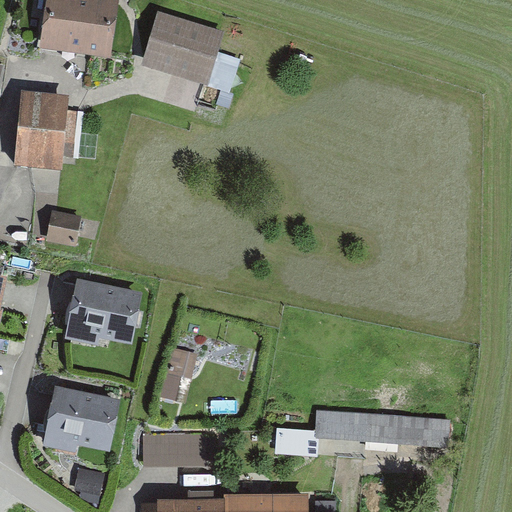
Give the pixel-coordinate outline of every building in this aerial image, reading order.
[(118,4),(85,0),(49,0),(43,48),(112,57),(118,4)] [(224,34),(159,18),(146,68),(211,84),(224,34)] [(78,159),(83,107),(28,102),(21,166),(37,168),(38,155),(78,159)] [(79,247),(87,213),(56,205),(48,239),(79,247)] [(146,294),(79,282),(70,333),(137,345),(146,294)] [(195,355),(169,350),(160,394),(178,398),(183,375),(190,376),(195,355)] [(123,401),(59,390),(50,438),(115,449),(123,401)] [(452,422),(321,414),(319,438),(451,446),(452,422)] [(312,436),(282,435),(281,453),(311,454),(312,436)] [(205,436),(143,437),(144,463),(206,462),(205,436)] [(228,501),(228,511),(313,511),(313,500),(228,501)] [(228,511),(228,501),(166,502),(165,511),(228,511)]
